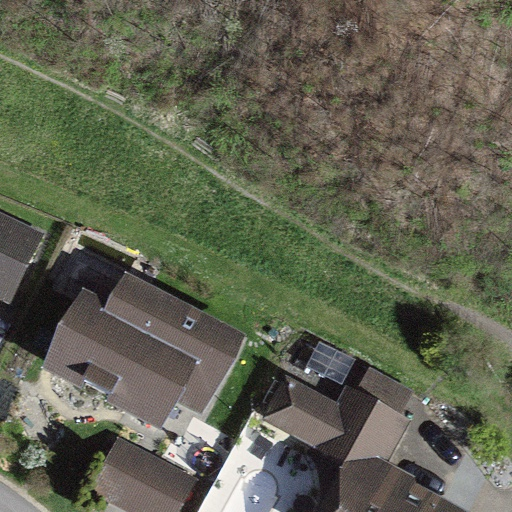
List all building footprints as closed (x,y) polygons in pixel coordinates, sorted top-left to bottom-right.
[(0,295),(5,299),(35,237),(0,220),(0,295)] [(230,343),(130,291),(115,321),(87,307),(56,369),(155,420),(170,391),(198,405),(230,343)] [(267,419),(311,443),(330,408),(286,383),(267,419)] [(437,511),(407,495),(400,497),(386,490),(384,483),(373,477),(402,424),(349,395),(320,448),(355,467),(330,511),(437,511)] [(172,511),(188,483),(117,446),(94,490),(135,511),(172,511)] [(239,475),(218,511),(269,511),(278,497),(239,475)]
